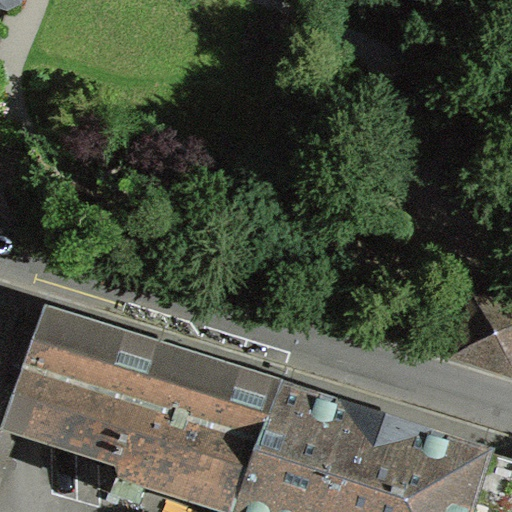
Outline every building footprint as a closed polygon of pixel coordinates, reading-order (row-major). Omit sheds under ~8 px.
[(0,0),(0,15),(3,16),(16,10),(18,0),(0,0)] [(24,164),(0,156),(0,224),(10,227),(25,180),(21,176),(24,164)] [(0,415),(35,318),(0,307),(0,415)] [(228,511),(276,394),(123,346),(35,318),(0,415),(0,433),(111,468),(115,484),(109,499),(135,509),(143,487),(209,511),(228,511)] [(506,511),(511,495),(511,468),(318,407),(276,394),(228,511),(506,511)]
